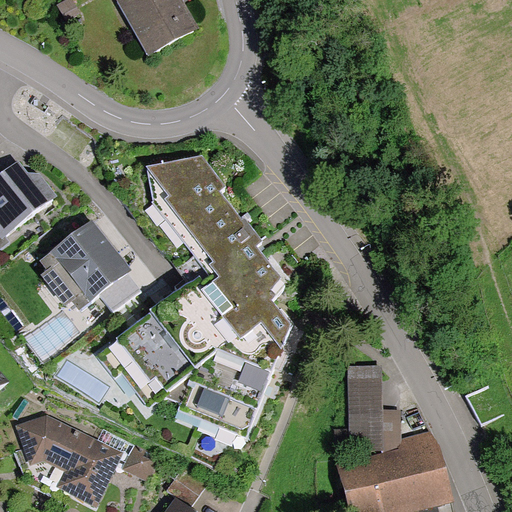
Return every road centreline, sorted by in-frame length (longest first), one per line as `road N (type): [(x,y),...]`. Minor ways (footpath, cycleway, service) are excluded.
road 1 (residential): [(391,332),(225,92)]
road 2 (residential): [(0,47),(118,117),(156,125),(199,113),(225,92)]
road 3 (residential): [(391,332),(440,413),(481,511)]
